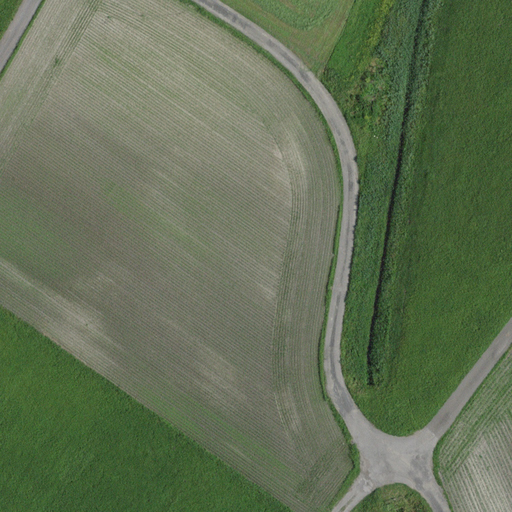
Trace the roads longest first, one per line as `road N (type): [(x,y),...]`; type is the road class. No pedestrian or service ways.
road 1 (track): [(344,511),(375,473),(399,458),(353,411),(335,362),(358,169),(341,116),(313,75),(215,0)]
road 2 (track): [(511,336),(427,443),(399,458)]
